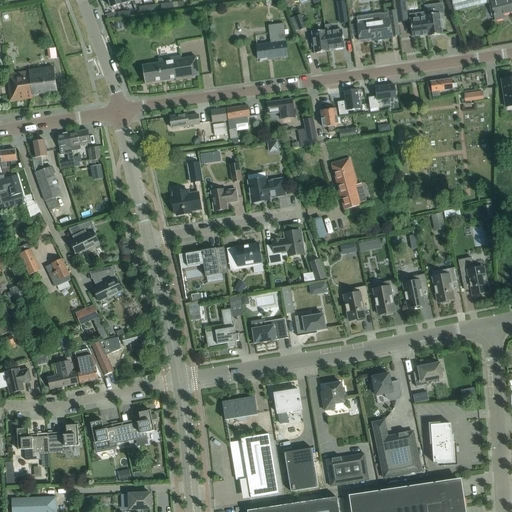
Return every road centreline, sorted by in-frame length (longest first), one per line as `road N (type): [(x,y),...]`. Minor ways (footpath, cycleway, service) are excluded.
road 1 (tertiary): [(119,111),(511,52)]
road 2 (residential): [(179,381),(490,325)]
road 3 (residential): [(88,302),(14,128)]
road 4 (residential): [(503,511),(490,325)]
road 5 (residential): [(8,407),(62,405),(179,381)]
road 6 (residential): [(146,240),(292,216)]
road 7 (unclassified): [(179,381),(146,240)]
road 8 (unclassified): [(146,240),(119,111)]
road 9 (unclassified): [(193,511),(179,381)]
